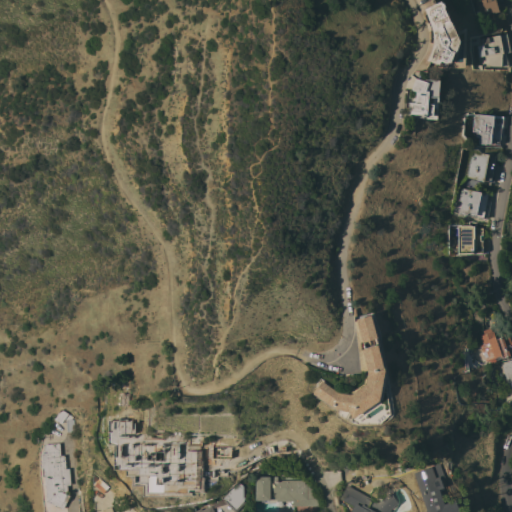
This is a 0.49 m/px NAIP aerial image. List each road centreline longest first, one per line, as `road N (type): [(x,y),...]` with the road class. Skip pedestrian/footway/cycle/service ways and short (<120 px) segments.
road 1 (track): [(302,357),(272,354),(212,392),(184,385),(165,243),(105,144),(117,62),(104,0)]
road 2 (residential): [(302,357),(320,359),(347,342),(344,235),(367,161),(388,142),(397,90),(423,38),(406,0)]
road 3 (residential): [(511,331),(492,252),(511,125)]
